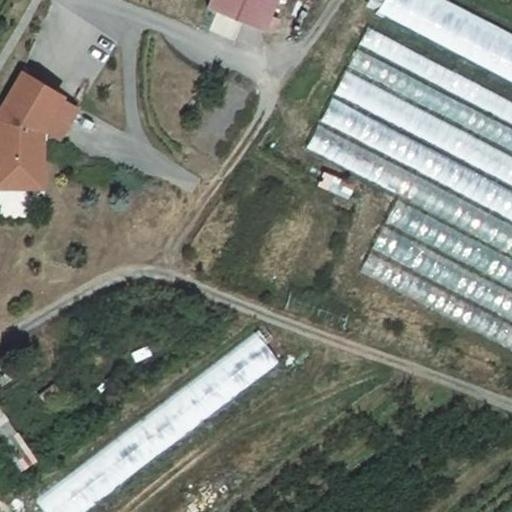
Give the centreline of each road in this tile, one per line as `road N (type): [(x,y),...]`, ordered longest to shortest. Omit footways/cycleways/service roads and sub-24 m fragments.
road 1 (track): [(275,76),(266,111),(158,270),(117,273),(0,343)]
road 2 (track): [(158,270),(511,396)]
